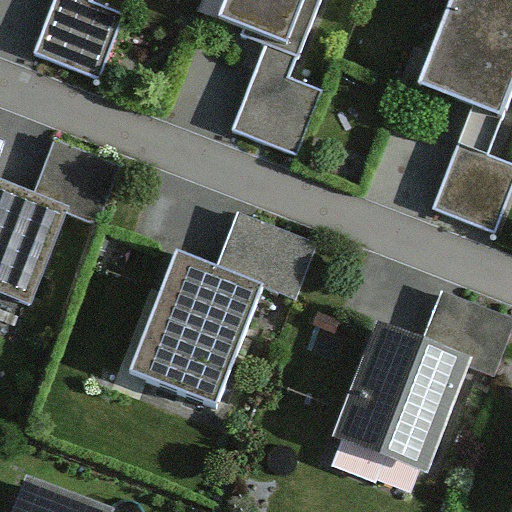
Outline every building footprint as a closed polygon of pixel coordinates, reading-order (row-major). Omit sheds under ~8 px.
[(101,4),(102,0),(73,0),(49,58),(108,82),(134,18),(101,4)] [(296,86),(331,0),(246,0),(232,36),(281,55),(246,140),(303,163),(329,100),(296,86)] [(511,109),(511,0),(468,0),(427,97),(477,118),(434,217),(496,243),(511,204),(511,176),(488,166),(511,109)] [(39,206),(1,191),(0,192),(0,293),(34,307),(69,218),(101,231),(123,175),(61,151),(39,206)] [(318,248),(246,221),(224,279),(179,262),(135,379),(224,412),(268,295),(297,306),(318,248)] [(432,349),(393,334),(350,442),(430,473),(470,372),(497,382),(511,345),(511,323),(451,299),(432,349)] [(79,511),(30,494),(23,511),(79,511)]
